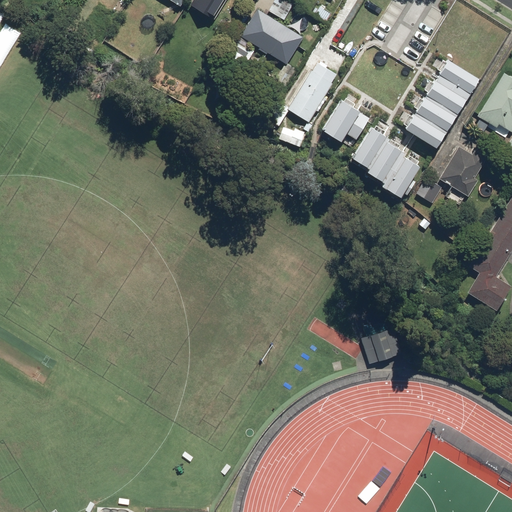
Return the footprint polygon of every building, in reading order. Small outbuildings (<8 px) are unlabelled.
[(193,0),(191,4),(214,19),(225,0),(193,0)] [(293,2),(290,0),(273,0),(268,10),(285,18),(293,2)] [(317,2),(312,10),(328,19),(332,11),(317,2)] [(304,35),(259,7),(242,34),(287,62),(304,35)] [(298,30),(300,30),(301,30),(303,30),(304,29),(305,29),(306,28),(307,27),(308,25),(309,24),(309,23),(309,21),(309,20),(308,18),(308,17),(307,16),(306,15),(305,14),(303,14),(302,13),(300,13),(299,14),(298,14),(296,15),(295,16),(294,17),(293,18),(293,19),(293,21),(293,22),(293,24),(293,25),(294,26),(295,27),(296,28),(297,29),(298,30)] [(256,48),(241,37),(230,52),(246,63),(256,48)] [(341,72),(319,57),(288,105),(310,119),(341,72)] [(447,57),(435,78),(465,96),(478,76),(447,57)] [(501,121),(511,128),(511,71),(507,68),(477,112),(498,126),(501,121)] [(435,78),(425,93),(456,111),(465,96),(435,78)] [(425,93),(415,109),(446,128),(456,111),(425,93)] [(370,113),(339,96),(321,126),(340,138),(347,126),(358,132),(370,113)] [(415,109),(405,125),(436,144),(446,128),(415,109)] [(289,122),(282,136),(302,146),(309,132),(289,122)] [(370,124),(352,154),(368,163),(383,137),(385,133),(370,124)] [(368,163),(365,167),(381,176),(399,146),(383,137),(368,163)] [(441,177),(469,194),(479,178),(476,176),(489,154),(471,143),(468,148),(461,144),(441,177)] [(403,149),(399,146),(381,176),(383,177),(381,180),(400,192),(417,164),(400,153),(403,149)] [(427,175),(416,192),(433,202),(444,185),(427,175)] [(511,253),(511,194),(470,263),(481,269),(469,289),(499,307),(511,285),(511,283),(499,275),(511,253)] [(395,309),(356,321),(369,363),(407,351),(395,309)]
